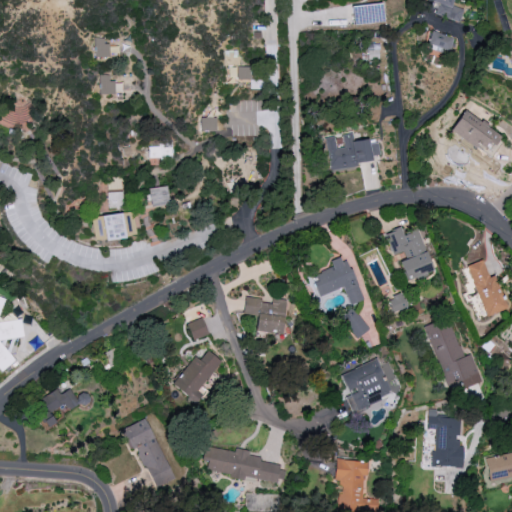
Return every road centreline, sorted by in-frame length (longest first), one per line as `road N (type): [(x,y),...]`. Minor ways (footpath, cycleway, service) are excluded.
road 1 (residential): [(0,404),(209,272),(363,206),(451,202),(511,239)]
road 2 (residential): [(248,252),(244,227),(133,264),(67,255),(30,222),(21,193),(0,181)]
road 3 (residential): [(0,470),(92,480),(111,511)]
